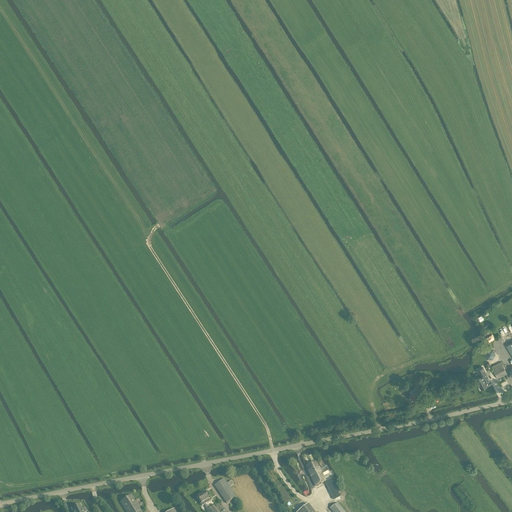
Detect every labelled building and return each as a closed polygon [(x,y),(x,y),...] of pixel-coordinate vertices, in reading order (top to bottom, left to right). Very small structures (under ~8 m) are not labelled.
[(487,349),(484,354),(487,359),(492,359),(495,354),(493,349),(487,349)] [(502,365),(493,369),(498,378),(507,374),(502,365)] [(477,381),(476,382),(477,383),(478,384),(481,389),(488,386),(486,382),(490,380),(483,367),(478,370),(481,377),(476,379),(477,381)] [(421,396),(419,393),(424,390),(422,387),(415,391),(416,392),(410,396),(413,401),(421,396)] [(315,486),(326,481),(322,475),(329,471),(326,466),(326,467),(320,470),(316,462),(306,466),(315,486)] [(229,487),(234,485),(231,481),(227,484),(224,480),(215,486),(227,503),(236,497),(229,487)] [(198,497),(201,503),(200,504),(202,506),(204,505),(207,510),(206,511),(207,511),(216,511),(213,506),(209,509),(205,504),(210,501),(208,499),(209,499),(205,493),(198,497)] [(127,511),(140,511),(131,496),(121,502),(127,511)] [(332,511),(344,511),(338,503),(330,509),(332,511)]
